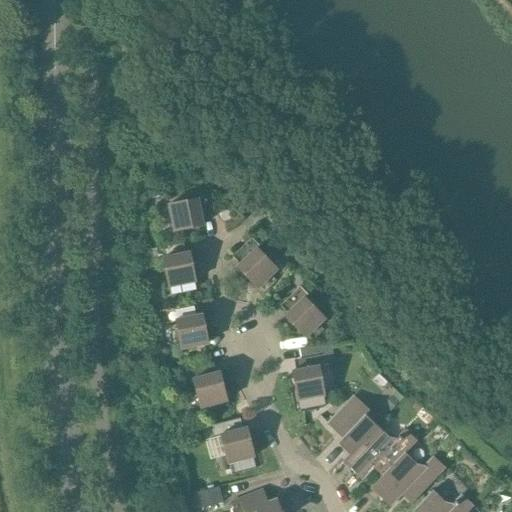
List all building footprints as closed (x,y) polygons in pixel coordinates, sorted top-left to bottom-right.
[(197,194),(198,198),(169,204),(174,231),(203,225),(199,205),(204,204),(205,206),(210,205),(207,192),(197,194)] [(146,261),(157,259),(155,248),(143,251),(146,261)] [(277,269),(256,248),(237,266),(258,288),(277,269)] [(195,281),(189,252),(163,257),(169,287),(195,281)] [(325,319),(304,297),(285,316),(306,337),(325,319)] [(193,316),(191,306),(165,311),(167,321),(176,320),(182,349),(208,344),(202,314),(193,316)] [(302,369),(292,371),(298,400),(324,395),(318,366),(335,363),(331,344),(299,349),(302,369)] [(210,374),(208,364),(186,369),(189,380),(193,379),(201,408),(227,401),(219,372),(210,374)] [(377,427),(348,400),(327,423),(344,439),(339,444),(349,454),(351,456),(377,427)] [(235,430),(233,420),(202,428),(205,438),(221,434),(228,463),(254,456),(246,428),(235,430)] [(351,456),(349,454),(342,461),(361,479),(376,464),(386,472),(386,473),(406,453),(417,440),(405,429),(396,438),(388,437),(377,427),(351,456)] [(417,463),(406,453),(386,473),(386,472),(371,488),(390,506),(405,491),(415,500),(446,467),(434,456),(425,465),(417,463)] [(223,502),(219,487),(195,493),(199,508),(223,502)] [(282,511),(277,498),(268,502),(263,489),(231,502),(234,511),(282,511)] [(471,511),(478,506),(466,494),(456,503),(445,502),(433,490),(411,511),(471,511)]
